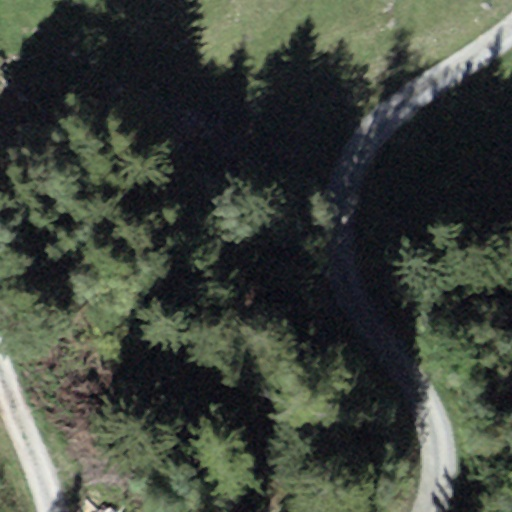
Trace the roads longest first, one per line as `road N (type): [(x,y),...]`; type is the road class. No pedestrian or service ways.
road 1 (track): [(511,26),(383,123),(347,172),(335,221),(347,268),(433,416),(441,458),(431,511)]
road 2 (track): [(57,511),(0,367)]
